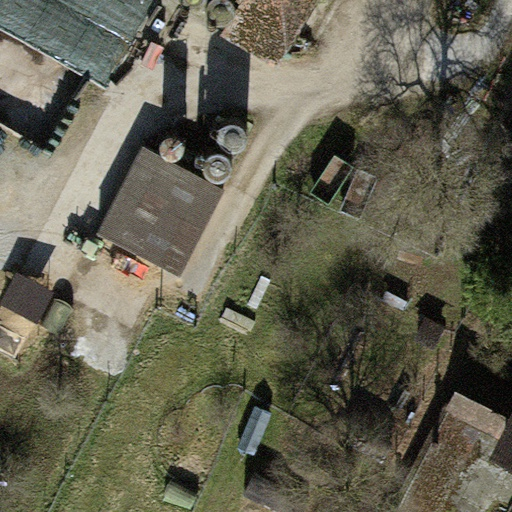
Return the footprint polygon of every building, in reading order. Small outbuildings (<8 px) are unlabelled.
[(210,0),(210,1),(209,4),(209,8),(210,11),(212,14),(215,17),(218,19),(221,20),(225,20),(228,20),(231,18),(234,16),(237,14),(238,10),(239,7),(239,3),(237,0),(210,0)] [(246,0),(247,0),(237,17),(289,47),(317,0),(246,0)] [(239,118),(236,118),(232,118),(229,120),(226,122),(224,125),(222,128),(221,131),(222,135),(223,138),(224,142),(227,144),(230,146),(233,147),(237,148),(240,147),(244,146),(247,143),(249,141),(250,137),(251,134),(251,130),(250,127),(248,124),(246,121),(243,119),(239,118)] [(0,121),(0,158),(11,125),(0,121)] [(179,124),(175,123),(171,124),(168,125),(165,127),(163,130),(162,134),(161,137),(161,141),(162,144),(164,147),(166,150),(169,152),(173,153),(176,153),(180,152),(183,151),(186,149),(188,146),(190,143),(190,140),(190,136),(189,132),(188,129),(185,127),(182,125),(179,124)] [(226,187),(147,145),(102,231),(181,273),(226,187)] [(225,147),(221,147),(217,147),(214,149),(211,151),(209,154),(207,157),(207,160),(207,164),(208,167),(210,170),(212,173),(215,175),(219,176),(222,176),(226,176),(229,174),(232,172),(234,169),(236,166),(236,163),(236,159),(235,156),(233,153),(231,150),(228,148),(225,147)] [(511,395),(471,375),(399,511),(436,511),(484,422),(511,435),(511,395)]
